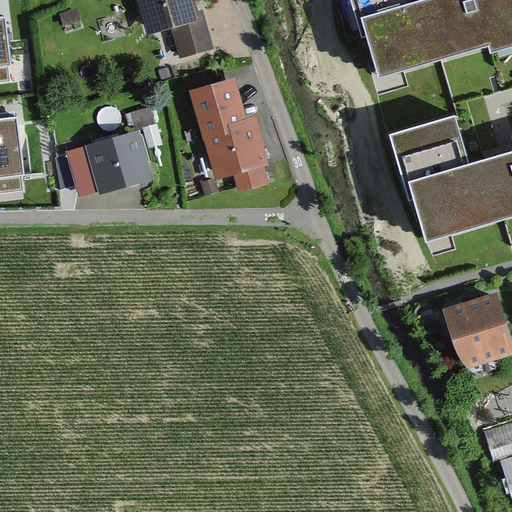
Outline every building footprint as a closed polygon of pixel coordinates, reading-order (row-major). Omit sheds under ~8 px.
[(209,12),(206,0),(136,0),(148,41),(171,35),(179,63),(215,54),(204,14),(209,12)] [(418,0),(346,0),(377,94),(489,59),(491,67),(511,60),(511,0),(467,0),(423,14),(418,0)] [(0,80),(9,80),(7,63),(11,63),(5,15),(0,15),(0,80)] [(237,83),(197,94),(222,182),(236,178),(243,199),(279,189),(259,122),(249,125),(237,83)] [(9,111),(0,112),(0,192),(21,190),(19,174),(23,173),(18,125),(11,126),(9,111)] [(455,126),(391,146),(426,258),(511,230),(511,164),(471,177),(455,126)] [(155,182),(142,138),(60,162),(73,206),(155,182)] [(511,335),(499,295),(447,311),(466,370),(511,355),(511,335)] [(511,394),(481,404),(499,460),(505,458),(511,480),(511,394)]
